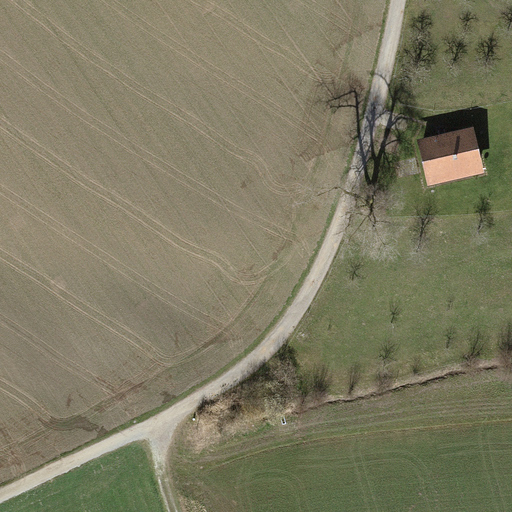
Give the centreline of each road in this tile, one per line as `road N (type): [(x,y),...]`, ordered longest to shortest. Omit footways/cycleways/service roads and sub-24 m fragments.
road 1 (track): [(150,426),(246,365),(289,324),(336,250),(400,0)]
road 2 (track): [(0,497),(150,426)]
